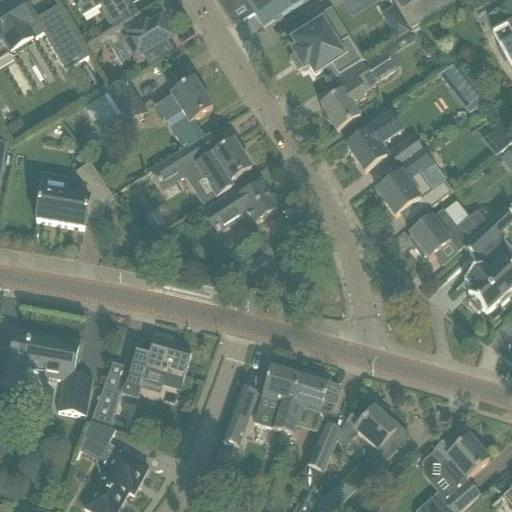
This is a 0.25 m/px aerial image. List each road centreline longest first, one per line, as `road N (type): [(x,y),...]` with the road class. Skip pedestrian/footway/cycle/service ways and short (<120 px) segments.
road 1 (unclassified): [(358,357),(363,313),(344,239),(194,0)]
road 2 (residential): [(244,325),(0,276)]
road 3 (residential): [(169,511),(208,436),(244,325)]
road 4 (unclassified): [(511,401),(358,357)]
